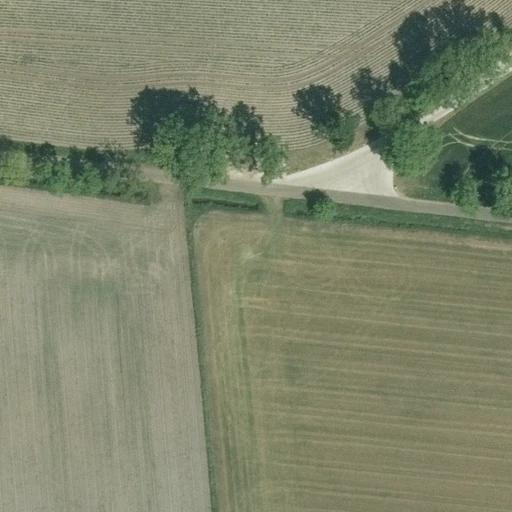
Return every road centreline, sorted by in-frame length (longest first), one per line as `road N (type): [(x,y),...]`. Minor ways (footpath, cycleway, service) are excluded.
road 1 (residential): [(0,160),(344,198)]
road 2 (residential): [(344,198),(511,60)]
road 3 (residential): [(344,198),(511,214)]
